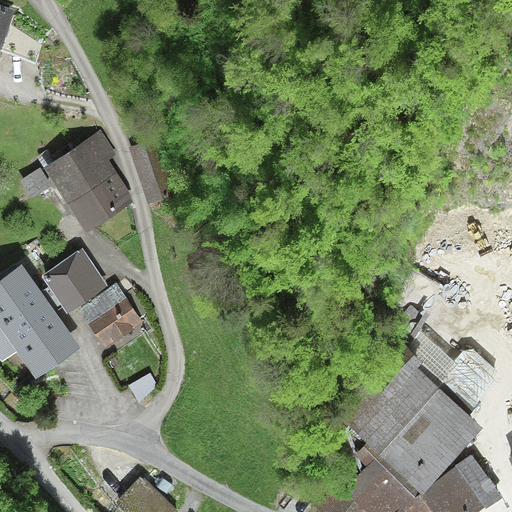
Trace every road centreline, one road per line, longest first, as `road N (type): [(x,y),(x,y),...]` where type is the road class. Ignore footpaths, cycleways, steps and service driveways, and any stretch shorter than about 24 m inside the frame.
road 1 (residential): [(130,440),(167,392),(171,339),(134,186),(45,0)]
road 2 (residential): [(130,440),(253,511)]
